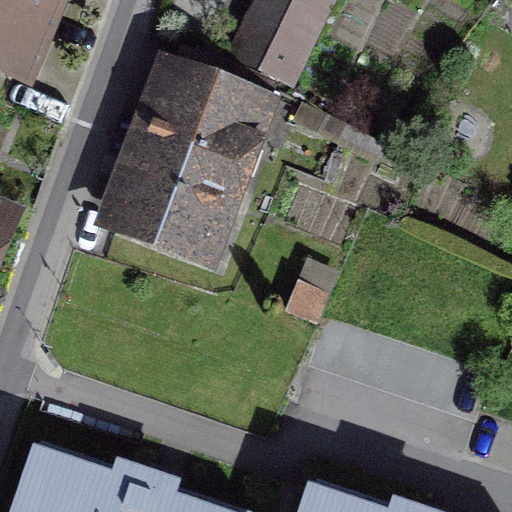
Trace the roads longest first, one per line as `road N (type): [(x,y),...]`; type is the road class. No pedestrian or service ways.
road 1 (residential): [(0,366),(133,0)]
road 2 (residential): [(511,497),(308,425)]
